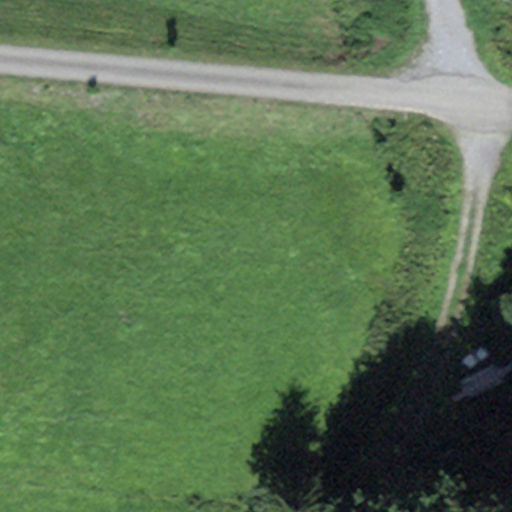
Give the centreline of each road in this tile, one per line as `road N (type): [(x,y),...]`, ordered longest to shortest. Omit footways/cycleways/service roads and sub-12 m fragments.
road 1 (residential): [(0,61),(511,106)]
road 2 (track): [(443,335),(475,190),(469,133),(456,101)]
